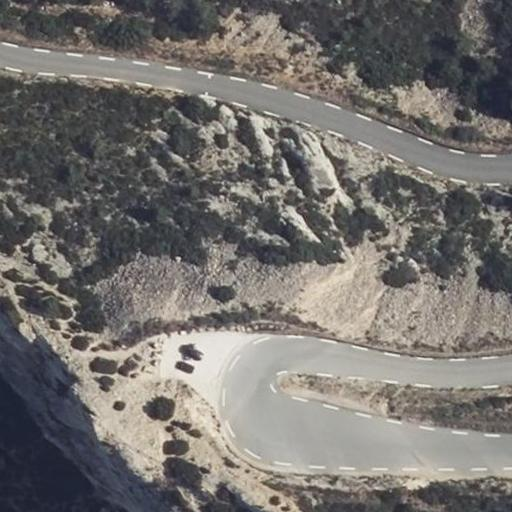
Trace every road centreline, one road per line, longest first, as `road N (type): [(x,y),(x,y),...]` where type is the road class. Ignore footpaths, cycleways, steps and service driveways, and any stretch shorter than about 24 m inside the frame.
road 1 (tertiary): [(511,368),(437,371),(287,353),(254,363),(245,392),(261,419),(297,430),(511,449)]
road 2 (tertiary): [(0,52),(208,81),(332,115),(432,157),(511,167)]
